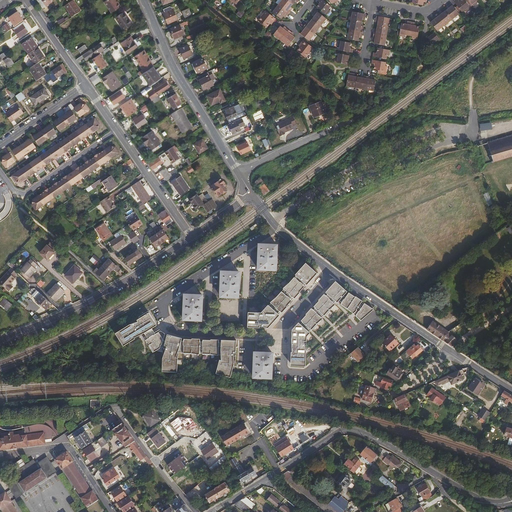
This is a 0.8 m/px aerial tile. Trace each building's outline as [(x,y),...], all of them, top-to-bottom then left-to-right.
[(73,0),(72,0),(64,6),(72,17),(77,14),(81,11),(73,0)] [(111,13),(121,6),(116,0),(106,0),(104,2),(111,13)] [(287,0),(282,0),(278,5),(289,13),(291,10),(290,9),(292,7),(291,7),(293,4),(287,0)] [(331,6),(322,0),(318,0),(318,1),(320,3),(317,7),(325,14),(327,15),(330,10),(329,9),(331,6)] [(464,0),(460,0),(459,1),(458,1),(457,0),(455,0),(454,1),(462,12),(465,10),(466,12),(471,8),(464,0)] [(459,14),(451,3),(448,6),(448,7),(447,8),(447,9),(445,11),(452,20),(459,14)] [(273,12),(277,16),(278,16),(281,19),(283,16),(284,17),(286,15),(287,16),(289,13),(278,5),(273,12)] [(164,13),(163,13),(168,24),(178,20),(173,9),(171,9),(171,8),(164,11),(164,13)] [(189,8),(182,11),(185,18),(192,15),(189,8)] [(312,19),(321,26),(326,19),(316,10),(313,14),(314,14),(313,16),(314,17),(312,19)] [(124,11),(115,17),(124,29),(125,29),(132,23),(124,11)] [(274,20),(275,19),(266,11),(258,21),(267,28),(270,23),(270,24),(272,21),(273,22),(274,20)] [(353,11),(351,21),(362,23),(362,20),(364,20),(364,18),(365,18),(365,17),(365,16),(366,14),(353,11)] [(445,11),(443,13),(442,12),(440,13),(439,12),(436,15),(445,25),(452,20),(445,11)] [(17,12),(9,18),(15,27),(24,21),(17,12)] [(445,25),(436,15),(433,17),(434,18),(432,19),(433,20),(431,22),(437,31),(445,25)] [(377,26),(388,27),(390,18),(377,16),(376,20),(377,20),(377,22),(378,23),(377,26)] [(307,22),(305,25),(315,33),(321,26),(312,19),(310,22),(309,21),(308,23),(307,22)] [(189,20),(179,24),(180,25),(170,29),(175,39),(184,35),(181,26),(183,25),(184,26),(191,23),(189,20)] [(349,30),(362,32),(363,28),(362,28),(362,26),(361,26),(362,23),(351,21),(349,30)] [(405,35),(409,35),(410,30),(411,22),(407,21),(407,24),(401,23),(401,25),(400,29),(400,30),(400,33),(399,36),(405,37),(405,35)] [(23,24),(28,31),(30,30),(24,22),(13,29),(15,30),(23,24)] [(412,38),(417,39),(419,27),(414,26),(415,23),(411,22),(410,30),(409,35),(412,36),(412,38)] [(7,23),(3,26),(7,32),(11,29),(7,23)] [(19,38),(28,31),(23,24),(15,30),(14,31),(19,38)] [(301,34),(309,41),(315,33),(305,25),(303,28),(302,28),(303,29),(302,31),(303,31),(301,34)] [(273,35),(280,41),(289,30),(286,28),(285,28),(283,27),(282,28),(281,27),(280,26),(277,30),(273,35)] [(374,34),(387,36),(388,27),(377,26),(377,29),(376,28),(375,31),(374,30),(373,34),(374,34)] [(288,46),(292,41),(295,38),(292,36),(293,35),(291,33),(292,32),(290,31),(289,30),(280,41),(288,46)] [(361,36),(362,36),(362,32),(349,30),(348,39),(357,41),(358,41),(359,38),(360,38),(361,36)] [(434,32),(428,38),(433,44),(439,39),(434,32)] [(385,46),(387,36),(374,34),(373,34),(373,38),(374,38),(373,40),(375,41),(374,44),(385,46)] [(122,43),(121,43),(123,47),(127,53),(137,47),(133,41),(134,41),(131,36),(122,43)] [(28,54),(38,47),(32,38),(22,44),(28,54)] [(313,48),(303,40),(301,42),(301,43),(301,44),(299,46),(300,47),(296,51),(305,58),(313,48)] [(352,53),(353,49),(350,48),(351,43),(340,41),(339,41),(338,46),(340,47),(339,50),(352,53)] [(97,54),(98,55),(103,51),(105,50),(100,43),(76,59),(79,63),(79,62),(81,61),(84,58),(86,61),(95,54),(97,53),(97,54)] [(80,53),(81,55),(91,49),(91,48),(90,46),(87,49),(84,45),(78,49),(80,53)] [(188,45),(180,49),(185,59),(193,55),(188,45)] [(39,63),(46,58),(38,47),(28,54),(35,65),(39,63)] [(389,56),(391,50),(378,48),(377,53),(374,52),(373,57),(386,59),(387,56),(389,56)] [(153,66),(154,66),(151,62),(151,61),(149,57),(148,58),(143,51),(134,57),(142,68),(145,72),(153,66)] [(8,57),(5,52),(0,55),(0,62),(3,60),(8,57)] [(335,62),(348,65),(348,60),(351,60),(352,56),(349,55),(338,53),(338,57),(336,57),(335,62)] [(107,64),(101,55),(93,61),(96,65),(99,70),(107,64)] [(201,55),(195,58),(196,62),(193,63),(198,73),(208,69),(203,59),(201,55)] [(3,60),(8,67),(13,64),(8,57),(3,60)] [(385,66),(386,62),(373,60),(372,64),(375,64),(374,69),(378,70),(384,72),(385,66)] [(29,69),(37,81),(47,74),(39,63),(35,65),(29,69)] [(67,71),(62,64),(47,74),(53,83),(58,79),(57,78),(67,71)] [(161,78),(153,66),(145,72),(143,73),(151,85),(161,78)] [(378,70),(377,73),(386,74),(387,66),(385,66),(384,72),(378,70)] [(112,71),(102,78),(106,84),(107,83),(112,91),(122,84),(112,71)] [(90,78),(92,82),(99,77),(97,73),(90,78)] [(207,73),(198,77),(204,90),(208,88),(214,85),(211,81),(215,78),(213,74),(209,76),(208,76),(207,73)] [(346,86),(355,88),(357,77),(355,76),(355,75),(353,75),(353,74),(348,73),(346,86)] [(355,88),(364,89),(367,76),(363,76),(363,77),(361,76),(360,78),(357,77),(355,88)] [(367,76),(364,89),(374,91),(376,80),(373,80),(373,78),(371,78),(371,77),(370,77),(367,76)] [(99,77),(92,82),(94,85),(95,85),(102,80),(99,77)] [(242,77),(235,81),(238,86),(245,82),(242,77)] [(153,99),(158,95),(157,94),(170,86),(167,82),(154,90),(154,89),(147,93),(151,100),(153,99)] [(44,88),(31,98),(36,105),(49,96),(44,88)] [(220,89),(207,96),(212,106),(220,101),(221,103),(226,101),(220,89)] [(21,92),(16,96),(20,102),(25,98),(21,92)] [(176,94),(168,98),(174,108),(181,103),(176,94)] [(130,99),(121,106),(128,116),(138,109),(130,99)] [(321,103),(311,107),(315,117),(325,112),(321,103)] [(81,104),(75,108),(80,117),(89,110),(85,105),(81,104)] [(230,124),(248,116),(246,112),(244,113),(240,104),(234,106),(226,110),(227,113),(225,114),(228,120),(230,124)] [(11,122),(24,113),(18,105),(5,114),(11,122)] [(182,108),(171,114),(182,133),(193,127),(189,121),(188,121),(186,118),(188,118),(182,108)] [(67,114),(63,117),(68,125),(72,122),(77,119),(72,110),(71,111),(70,110),(68,112),(67,113),(67,114)] [(142,114),(133,120),(138,128),(147,121),(142,114)] [(290,118),(275,125),(277,130),(279,135),(280,136),(286,134),(285,132),(294,128),(293,126),(297,124),(293,116),(290,118)] [(68,125),(63,117),(58,120),(57,119),(54,121),(54,122),(54,123),(60,131),(68,125)] [(86,125),(92,133),(98,129),(99,124),(96,121),(95,119),(86,125)] [(237,121),(229,125),(233,134),(241,131),(240,128),(245,126),(242,119),(237,121)] [(46,128),(42,131),(48,139),(52,136),(57,133),(52,126),(51,125),(49,124),(47,126),(47,128),(46,128)] [(78,133),(82,139),(83,140),(84,139),(86,138),(85,137),(92,133),(86,125),(77,131),(78,133)] [(21,169),(27,178),(33,174),(36,172),(36,171),(42,167),(42,168),(43,168),(46,165),(45,165),(51,161),(52,161),(55,159),(61,154),(61,155),(64,153),(64,152),(73,146),(74,146),(77,144),(76,144),(82,139),(78,133),(77,131),(58,144),(40,157),(21,169)] [(48,139),(42,131),(37,134),(36,133),(34,135),(34,137),(33,137),(39,145),(48,139)] [(151,150),(161,144),(152,131),(142,137),(143,137),(142,138),(147,145),(148,145),(151,150)] [(478,143),(478,146),(488,143),(489,148),(488,148),(488,149),(490,149),(491,154),(489,155),(490,156),(491,155),(493,160),(491,160),(492,162),(493,161),(511,155),(511,133),(511,135),(508,136),(507,134),(507,135),(507,136),(503,137),(503,136),(502,136),(503,137),(498,139),(498,137),(497,137),(498,139),(494,140),(493,138),(493,139),(493,140),(489,141),(489,140),(488,140),(488,141),(488,142),(487,142),(479,144),(478,143)] [(25,142),(21,145),(27,153),(31,150),(36,147),(30,139),(29,139),(26,140),(26,142),(25,142)] [(202,139),(194,144),(199,153),(208,148),(202,139)] [(247,141),(237,146),(241,154),(251,149),(247,141)] [(162,146),(161,144),(151,150),(148,145),(147,145),(146,145),(147,146),(149,148),(149,149),(150,151),(151,151),(152,151),(152,152),(153,152),(157,149),(162,146)] [(27,153),(21,145),(17,148),(15,148),(14,149),(13,149),(13,151),(18,159),(27,153)] [(110,147),(104,151),(110,159),(119,153),(115,148),(110,147)] [(179,158),(172,147),(165,152),(173,163),(179,158)] [(95,157),(101,165),(110,159),(104,151),(98,155),(97,155),(96,156),(95,157)] [(3,157),(3,162),(7,167),(16,161),(10,153),(3,157)] [(85,163),(86,163),(91,172),(101,165),(95,157),(89,161),(88,161),(85,163)] [(150,165),(152,170),(163,162),(159,157),(149,163),(149,164),(150,165)] [(132,163),(130,159),(122,164),(125,168),(132,163)] [(86,163),(76,170),(82,178),(91,172),(86,163)] [(172,177),(178,173),(174,166),(173,166),(172,166),(167,170),(172,177)] [(164,177),(167,181),(172,177),(167,170),(166,168),(160,172),(163,176),(165,176),(164,177)] [(21,182),(27,178),(21,169),(21,170),(12,176),(14,177),(16,181),(21,182)] [(73,172),(67,176),(73,185),(82,178),(76,170),(76,169),(73,172)] [(104,187),(101,189),(104,194),(107,192),(108,193),(109,192),(119,186),(111,175),(102,182),(101,182),(104,187)] [(64,179),(58,183),(64,191),(73,185),(67,176),(63,178),(64,179)] [(181,176),(172,183),(181,196),(190,189),(181,176)] [(264,182),(261,178),(255,182),(264,195),(270,191),(264,183),(264,182)] [(222,179),(211,187),(217,197),(227,190),(223,185),(225,184),(222,179)] [(101,184),(100,182),(99,180),(91,185),(93,189),(101,184)] [(151,199),(139,181),(131,186),(144,204),(151,199)] [(54,185),(49,189),(54,197),(60,193),(64,191),(58,183),(57,182),(54,185)] [(45,192),(39,195),(45,204),(54,197),(49,189),(48,189),(45,191),(45,192)] [(202,202),(199,197),(197,194),(189,200),(196,210),(204,204),(202,202)] [(45,204),(39,195),(33,200),(32,204),(36,210),(45,204)] [(113,199),(110,195),(99,202),(106,213),(115,207),(111,200),(113,199)] [(208,202),(213,209),(217,206),(212,199),(208,202)] [(208,213),(213,209),(208,202),(205,204),(206,205),(203,207),(208,213)] [(170,217),(165,210),(158,215),(161,218),(164,223),(171,218),(170,217)] [(127,222),(133,232),(143,225),(137,215),(127,222)] [(171,218),(164,223),(166,226),(173,221),(171,218)] [(154,222),(150,225),(154,230),(158,228),(154,222)] [(95,229),(104,241),(112,235),(104,223),(95,229)] [(156,234),(162,243),(169,239),(163,230),(156,234)] [(135,233),(129,237),(134,244),(135,243),(139,239),(138,238),(135,233)] [(156,247),(162,243),(156,234),(150,239),(156,247)] [(121,235),(110,243),(115,251),(126,243),(121,235)] [(72,239),(67,245),(69,248),(75,242),(73,241),(72,239)] [(47,245),(40,253),(48,260),(58,249),(50,242),(47,245)] [(277,245),(270,245),(267,245),(259,244),(258,269),(276,270),(277,245)] [(139,250),(126,259),(130,265),(142,257),(143,256),(139,250)] [(31,259),(21,270),(29,278),(36,269),(38,271),(41,268),(36,264),(31,259)] [(109,259),(102,266),(110,273),(114,269),(117,272),(117,271),(118,272),(119,272),(121,269),(109,259)] [(74,265),(65,276),(73,283),(83,273),(74,265)] [(97,268),(94,271),(104,280),(110,273),(102,266),(99,270),(97,268)] [(8,271),(0,280),(0,283),(4,287),(5,287),(9,291),(13,287),(10,284),(16,278),(14,277),(17,273),(11,268),(8,271)] [(240,272),(232,272),(229,272),(221,271),(220,297),(239,297),(240,272)] [(284,285),(294,295),(305,284),(294,274),(284,285)] [(327,314),(346,285),(333,276),(314,305),(327,314)] [(57,284),(47,294),(56,301),(65,291),(57,284)] [(260,308),(248,308),(247,325),(257,325),(258,326),(267,327),(282,311),(282,308),(292,297),(281,288),(269,301),(268,299),(260,308)] [(349,289),(341,301),(344,305),(352,309),(358,317),(361,318),(374,307),(372,305),(364,300),(362,303),(355,309),(362,298),(349,289)] [(40,293),(37,290),(32,295),(35,298),(40,293)] [(46,310),(51,303),(41,294),(36,300),(36,301),(46,310)] [(203,295),(195,295),(192,295),(184,295),(183,320),(202,320),(203,295)] [(5,299),(0,304),(0,305),(7,311),(12,305),(5,299)] [(292,326),(290,363),(305,364),(306,333),(310,329),(302,322),(306,322),(312,327),(323,316),(311,305),(292,326)] [(429,326),(427,330),(451,346),(457,339),(452,334),(449,332),(448,331),(433,321),(432,323),(429,326)] [(391,335),(382,343),(390,351),(398,343),(391,335)] [(416,356),(423,350),(421,348),(424,346),(421,342),(419,340),(406,351),(412,359),(416,356)] [(350,352),(359,359),(365,352),(356,345),(350,352)] [(265,353),(262,352),(254,352),(253,377),(272,378),(273,353),(265,353)] [(403,370),(404,368),(398,366),(397,368),(393,365),(391,369),(390,368),(386,374),(397,381),(397,380),(402,373),(401,373),(403,370)] [(447,375),(435,381),(437,385),(442,383),(443,384),(450,381),(451,385),(464,379),(461,374),(459,370),(447,375)] [(377,381),(375,385),(380,386),(380,387),(382,387),(387,389),(388,386),(391,387),(393,381),(383,378),(381,382),(377,381)] [(475,379),(469,389),(478,395),(484,385),(475,379)] [(375,388),(366,386),(362,399),(371,402),(375,388)] [(432,388),(427,395),(431,398),(430,399),(435,403),(436,402),(441,405),(446,397),(432,388)] [(511,402),(511,394),(504,390),(501,396),(506,399),(504,403),(507,405),(509,401),(511,402)] [(404,394),(395,399),(397,405),(400,411),(410,406),(407,400),(404,394)] [(485,421),(486,420),(490,413),(483,408),(478,416),(479,416),(481,418),(484,420),(485,421)] [(143,416),(144,416),(151,426),(160,420),(153,410),(143,416)] [(151,426),(144,416),(142,417),(145,422),(145,423),(149,428),(151,426)] [(136,441),(122,423),(118,426),(113,429),(126,447),(129,445),(135,441),(136,441)] [(250,433),(244,423),(221,437),(227,446),(245,435),(250,433)] [(0,449),(45,444),(45,440),(53,439),(52,436),(57,436),(56,434),(54,431),(52,429),(51,428),(49,426),(47,425),(44,425),(42,424),(39,424),(37,424),(35,424),(33,425),(29,426),(24,427),(25,431),(23,432),(23,431),(1,433),(1,436),(0,436),(0,449)] [(90,429),(86,424),(74,432),(68,436),(70,440),(73,438),(74,437),(75,439),(82,448),(92,441),(86,432),(90,429)] [(146,433),(157,446),(166,439),(154,426),(146,433)] [(100,448),(108,442),(107,441),(104,436),(95,442),(100,448)] [(288,440),(276,448),(282,457),(294,449),(288,440)] [(146,457),(135,441),(129,445),(140,461),(146,457)] [(212,444),(202,451),(208,459),(218,452),(212,444)] [(92,445),(83,450),(91,461),(99,455),(92,445)] [(362,456),(360,458),(370,466),(372,464),(370,462),(377,454),(367,446),(360,454),(362,456)] [(385,458),(388,454),(389,452),(383,449),(379,447),(378,451),(381,453),(379,456),(383,459),(385,457),(385,458)] [(87,507),(99,499),(93,490),(92,491),(72,461),(73,461),(67,452),(56,459),(62,468),(63,468),(82,497),(81,498),(87,507)] [(391,456),(388,454),(385,458),(388,460),(391,462),(395,465),(398,468),(402,463),(392,455),(391,456)] [(226,456),(226,455),(225,455),(213,466),(216,469),(228,459),(226,456)] [(28,477),(35,486),(39,484),(32,474),(50,462),(47,457),(36,464),(34,460),(15,472),(18,476),(7,483),(10,489),(28,477)] [(233,458),(229,461),(241,481),(242,482),(257,474),(253,467),(244,473),(242,474),(241,472),(243,471),(236,459),(234,460),(233,458)] [(349,459),(344,465),(354,472),(357,469),(361,463),(355,458),(352,461),(349,459)] [(32,474),(39,484),(57,472),(51,463),(50,462),(32,474)] [(113,467),(102,475),(105,479),(104,480),(107,485),(120,477),(113,467)] [(336,511),(287,471),(281,475),(306,495),(325,511),(336,511)] [(345,473),(337,482),(342,486),(343,486),(344,487),(345,486),(347,486),(348,486),(351,482),(351,481),(351,480),(350,480),(351,479),(351,478),(351,477),(350,477),(345,473)] [(375,477),(395,493),(397,491),(400,490),(379,473),(375,477)] [(216,484),(210,474),(207,477),(215,489),(217,487),(216,484)] [(10,489),(11,489),(16,498),(35,486),(28,477),(10,489)] [(207,477),(205,478),(212,490),(215,489),(207,477)] [(215,489),(220,497),(230,491),(225,483),(217,487),(215,489)] [(424,501),(432,496),(430,492),(425,483),(417,488),(422,496),(423,499),(424,501)] [(112,493),(118,502),(127,496),(121,487),(112,493)] [(209,503),(220,497),(215,489),(212,490),(205,495),(209,503)] [(194,491),(187,495),(188,497),(191,503),(199,499),(194,491)] [(5,492),(0,496),(0,508),(0,509),(1,508),(3,511),(17,511),(10,502),(11,501),(5,492)] [(267,500),(276,508),(279,504),(277,503),(280,501),(271,494),(267,500)] [(121,508),(123,511),(125,511),(135,506),(128,496),(118,503),(121,508),(122,508),(121,508)] [(328,505),(337,511),(343,511),(348,507),(347,506),(349,502),(341,496),(338,499),(335,496),(328,505)] [(241,500),(252,509),(255,505),(245,497),(241,500)] [(402,511),(403,511),(400,508),(402,507),(397,498),(389,503),(393,510),(390,511),(402,511)] [(360,511),(364,509),(376,503),(374,500),(373,499),(358,508),(360,511)] [(240,500),(234,504),(244,511),(246,511),(250,507),(240,500)]
